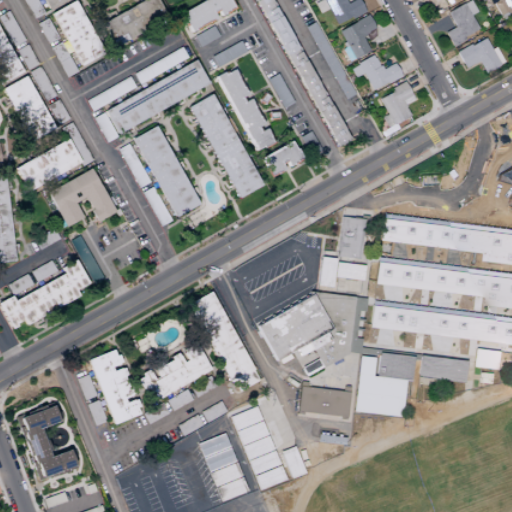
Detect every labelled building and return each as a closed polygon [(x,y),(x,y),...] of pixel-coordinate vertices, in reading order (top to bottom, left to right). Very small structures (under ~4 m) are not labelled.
[(20,0),(31,19),(41,14),(33,0),(20,0)] [(40,0),(46,10),(63,0),(40,0)] [(143,0),(99,22),(111,45),(154,24),(148,12),(158,8),(153,0),(143,0)] [(202,0),(177,13),(188,33),(217,18),(216,17),(231,9),(225,0),(202,0)] [(254,0),(332,148),(346,140),(272,0),(254,0)] [(363,12),(356,0),(352,0),(345,4),(342,0),(317,0),(312,2),(317,13),(326,9),(334,25),(363,12)] [(469,15),(475,13),(468,0),(445,12),(452,28),(443,33),(449,45),(477,31),(469,15)] [(511,11),(511,0),(483,0),(487,8),(493,5),(500,18),(511,11)] [(49,13),(76,66),(99,55),(72,1),(49,13)] [(0,14),(0,24),(9,47),(20,43),(8,11),(0,14)] [(373,29),(365,15),(336,31),(344,47),(340,50),(347,62),(367,51),(360,37),(373,29)] [(45,44),(55,39),(45,19),(35,24),(45,44)] [(196,47),(217,38),(212,27),(191,36),(196,47)] [(0,82),(19,73),(0,35),(0,82)] [(341,100),(351,96),(323,37),(314,42),(341,100)] [(462,69),(476,62),(482,73),(501,63),(493,47),(489,49),(483,38),(454,53),(462,69)] [(48,48),(64,78),(74,72),(58,43),(48,48)] [(185,58),(179,48),(131,74),(136,84),(185,58)] [(369,91),(398,76),(392,64),(379,70),(371,55),(348,68),(353,78),(361,74),(369,91)] [(89,115),(103,143),(114,138),(111,133),(206,86),(194,63),(89,115)] [(212,78),(252,152),(270,143),(246,97),(245,98),(230,69),(212,78)] [(265,80),(280,108),(291,103),(275,74),(265,80)] [(51,129),(23,76),(0,88),(0,90),(26,142),(51,129)] [(407,117),(402,106),(412,101),(404,84),(375,97),(384,115),(379,118),(384,128),(407,117)] [(185,107),(234,199),(258,187),(209,94),(185,107)] [(87,160),(69,123),(59,128),(65,141),(12,166),(24,191),(87,160)] [(129,139),(172,218),(196,205),(152,126),(129,139)] [(258,157),(268,177),(284,169),(283,168),(298,161),(289,142),(258,157)] [(145,183),(132,155),(122,159),(135,188),(145,183)] [(511,206),(511,166),(496,175),(494,181),(495,182),(504,185),(505,185),(510,186),(509,191),(506,201),(507,205),(511,206)] [(93,222),(110,213),(89,169),(44,191),(61,227),(79,219),(72,203),(82,198),(93,222)] [(494,181),(501,195),(502,195),(499,188),(498,188),(495,182),(494,181)] [(4,191),(0,191),(0,262),(12,261),(4,191)] [(506,206),(507,205),(506,201),(509,191),(502,195),(501,195),(503,198),(506,206)] [(488,227),(503,198),(506,206),(495,227),(488,227)] [(381,214),(359,211),(359,217),(362,217),(362,220),(359,243),(370,244),(364,298),(353,297),(346,352),(357,353),(352,392),(406,398),(408,381),(374,377),(374,376),(373,376),(375,355),(365,353),(366,344),(368,328),(367,327),(370,305),(371,305),(372,300),(374,284),(372,284),(375,263),(376,263),(377,258),(379,241),(378,241),(380,219),(381,214)] [(511,235),(380,219),(381,214),(488,227),(495,227),(511,229),(511,235)] [(362,220),(339,217),(334,257),(357,260),(359,243),(362,220)] [(511,257),(511,235),(380,219),(378,241),(379,241),(478,253),(485,254),(511,257)] [(68,240),(88,283),(98,279),(78,236),(68,240)] [(377,258),(476,269),(478,253),(485,254),(483,271),(511,274),(511,279),(376,263),(377,258)] [(333,263),(334,259),(319,257),(316,286),(330,288),(332,277),(333,263)] [(0,300),(0,314),(7,328),(21,322),(22,324),(76,297),(72,291),(85,284),(73,260),(58,268),(61,275),(11,299),(9,296),(0,300)] [(52,272),(47,262),(28,271),(33,281),(52,272)] [(363,266),(333,263),(332,277),(361,281),(363,266)] [(511,301),(511,279),(376,263),(375,263),(372,284),(374,284),(419,290),(426,290),(472,296),(480,297),(511,301)] [(29,285),(24,275),(4,285),(9,295),(29,285)] [(372,300),(417,306),(419,290),(426,290),(424,307),(470,312),(472,296),(480,297),(478,313),(511,317),(511,322),(371,305),(372,300)] [(255,382),(208,292),(184,305),(225,383),(235,379),(241,389),(255,382)] [(321,367),(346,353),(346,352),(353,297),(312,292),(310,294),(330,328),(324,332),(328,340),(311,350),(315,358),(321,367)] [(306,342),(274,361),(254,326),(310,294),(330,328),(324,332),(306,342)] [(511,344),(511,322),(371,305),(370,305),(367,327),(368,328),(467,339),(475,340),(511,344)] [(324,332),(306,342),(311,350),(328,340),(324,332)] [(366,344),(465,356),(467,339),(475,340),(474,349),(473,348),(471,368),(465,367),(465,361),(418,355),(418,361),(412,360),(412,356),(377,352),(377,355),(375,355),(365,353),(366,344)] [(207,373),(193,343),(177,351),(178,354),(147,368),(148,371),(133,378),(139,393),(144,391),(148,400),(207,373)] [(495,369),(497,351),(474,349),(473,348),(471,366),(495,369)] [(108,425),(138,415),(132,398),(127,399),(120,378),(124,377),(120,366),(117,366),(112,350),(85,359),(108,425)] [(511,352),(511,367),(499,366),(501,351),(511,352)] [(409,381),(412,360),(412,356),(377,352),(377,355),(374,376),(374,377),(408,381),(409,381)] [(465,361),(418,355),(418,361),(416,378),(463,383),(465,367),(465,361)] [(321,367),(315,358),(300,367),(305,376),(321,367)] [(298,386),(305,387),(340,391),(348,392),(345,414),(345,417),(338,417),(301,412),(295,411),(298,386)] [(164,400),(168,410),(189,401),(184,390),(164,400)] [(223,412),(217,401),(198,412),(204,423),(223,412)] [(165,414),(160,403),(140,414),(145,424),(165,414)] [(14,418),(49,405),(56,424),(37,431),(47,458),(66,452),(72,469),(37,482),(14,418)] [(259,420),(254,406),(227,417),(233,431),(259,420)] [(199,427),(195,416),(174,425),(179,436),(199,427)] [(265,435),(260,421),(233,432),(239,446),(265,435)] [(194,444),(205,472),(233,462),(222,433),(194,444)] [(271,449),(266,436),(239,447),(245,460),(271,449)] [(292,446),(303,473),(289,479),(278,452),(292,446)] [(277,464),(272,450),(245,461),(250,475),(277,464)] [(231,463),(206,473),(218,502),(243,492),(231,463)] [(284,480),(278,466),(251,477),(257,490),(284,480)]
